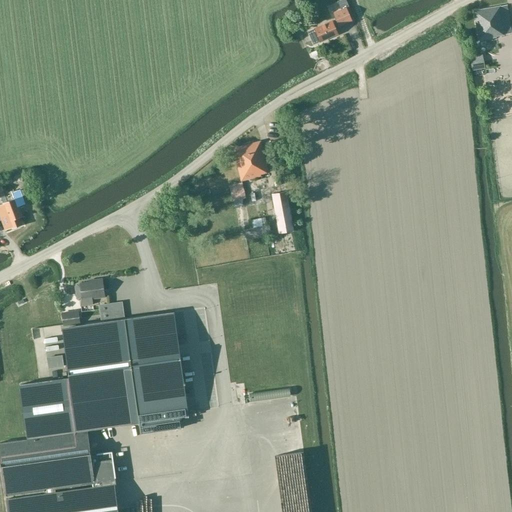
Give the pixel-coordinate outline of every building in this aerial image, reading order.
[(338,34),(335,29),(352,21),(347,8),(349,7),(346,0),(341,0),(338,2),(341,10),(333,13),(336,20),(332,21),(314,29),(308,32),(313,45),(320,42),(338,34)] [(504,35),(511,34),(507,5),(500,6),(473,11),(478,40),(496,38),(496,36),(504,35)] [(292,24),(286,26),(290,36),(296,33),(292,24)] [(482,68),(480,59),(480,57),(468,58),(470,70),(482,68)] [(260,175),(268,172),(261,141),(232,148),(241,181),(261,176),(260,175)] [(229,186),(234,207),(242,205),(243,199),(246,198),(242,182),(229,186)] [(278,234),(294,231),(287,192),(272,194),(278,234)] [(16,199),(3,204),(7,215),(0,218),(5,231),(12,228),(12,229),(22,225),(17,211),(20,210),(16,199)] [(263,216),(249,219),(250,227),(265,225),(263,216)] [(246,240),(271,235),(269,225),(245,229),(246,240)] [(105,297),(102,279),(102,278),(88,280),(88,281),(80,283),(76,284),(74,286),(76,299),(79,301),(82,300),(105,297)] [(64,325),(80,323),(78,311),(62,314),(64,325)] [(69,378),(19,385),(27,439),(87,431),(86,429),(87,429),(138,422),(140,434),(179,428),(178,416),(189,415),(175,313),(152,316),(62,329),(69,378)] [(62,356),(47,358),(48,370),(63,367),(62,356)] [(27,439),(0,443),(0,461),(4,493),(42,488),(45,494),(5,499),(7,511),(118,511),(114,484),(116,484),(111,452),(90,455),(87,431),(27,439)] [(125,437),(126,442),(134,441),(134,436),(127,437),(127,433),(115,434),(116,438),(125,437)] [(127,461),(143,458),(142,453),(126,455),(127,461)] [(240,475),(238,469),(223,473),(224,479),(240,475)]
